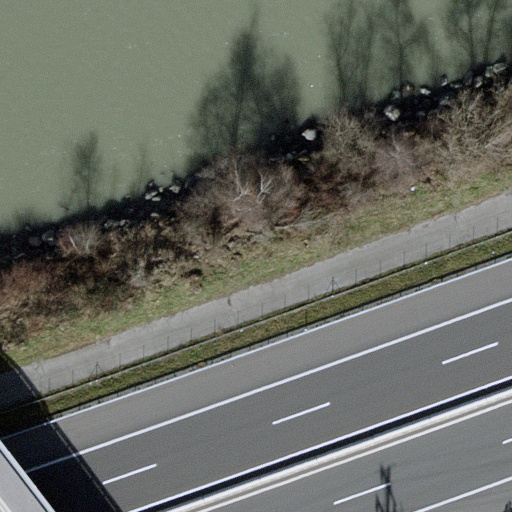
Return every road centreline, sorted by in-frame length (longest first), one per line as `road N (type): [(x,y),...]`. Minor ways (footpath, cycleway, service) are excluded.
road 1 (unclassified): [(511,209),(0,391)]
road 2 (motorway): [(511,335),(15,511)]
road 3 (motorway): [(309,511),(511,438)]
